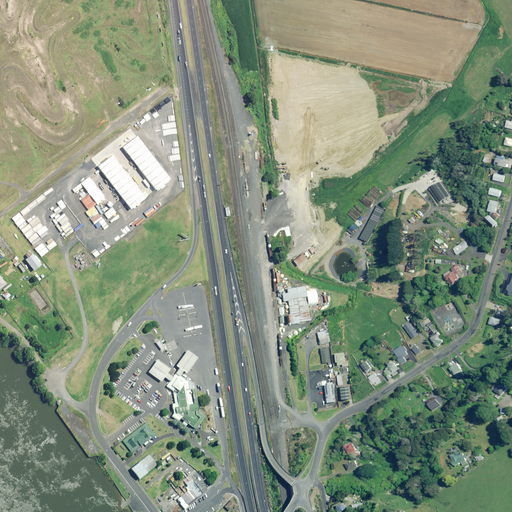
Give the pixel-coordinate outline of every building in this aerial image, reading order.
[(135,135),(120,147),(153,190),(168,178),(135,135)] [(509,159),(498,155),(495,164),(507,168),(509,159)] [(110,157),(96,168),(128,209),(141,198),(110,157)] [(506,176),(496,173),(494,180),(509,184),(510,181),(505,179),(506,176)] [(438,183),(425,190),(433,204),(445,197),(438,183)] [(502,190),(492,188),(490,194),(500,197),(502,190)] [(499,202),(491,200),(488,211),(496,213),(499,202)] [(494,227),(494,226),(496,227),(498,225),(496,224),(497,223),(490,215),(486,219),(494,227)] [(469,246),(465,241),(454,249),(457,254),(469,246)] [(35,258),(28,263),(36,275),(43,270),(35,258)] [(456,275),(461,272),(457,265),(451,269),(453,272),(450,273),(448,270),(443,273),(451,286),(457,281),(456,279),(458,278),(456,275)] [(310,320),(304,286),(285,289),(286,294),(281,295),(283,303),(287,303),(290,323),(310,320)] [(10,295),(6,290),(1,294),(5,299),(10,295)] [(498,317),(498,319),(490,316),(488,324),(498,327),(501,320),(500,320),(503,310),(498,308),(495,316),(498,317)] [(418,335),(411,323),(405,327),(412,339),(418,335)] [(298,334),(298,333),(296,330),(295,330),(294,330),(293,330),(292,330),(291,331),(290,331),(290,332),(289,332),(289,333),(288,333),(288,334),(287,334),(287,335),(287,336),(289,339),(290,339),(291,339),(291,338),(292,338),(293,338),(293,337),(294,337),(295,337),(295,336),(296,336),(296,335),(297,335),(297,334),(298,334)] [(327,330),(317,333),(319,345),(330,342),(327,330)] [(440,334),(439,333),(438,332),(436,333),(430,337),(437,347),(440,345),(439,344),(443,342),(439,335),(440,334)] [(157,341),(154,344),(159,351),(162,349),(157,341)] [(407,351),(404,346),(402,347),(401,346),(393,351),(398,358),(397,359),(401,365),(406,361),(404,357),(408,354),(406,351),(407,351)] [(421,352),(416,346),(412,349),(416,355),(421,352)] [(331,364),(329,347),(326,347),(319,348),(322,363),(327,362),(328,365),(331,364)] [(185,351),(174,367),(184,374),(195,358),(185,351)] [(344,358),(343,353),(333,354),(334,362),(336,362),(336,365),(341,365),(342,367),(348,366),(347,358),(344,358)] [(375,369),(369,360),(363,364),(368,372),(370,371),(370,372),(375,369)] [(167,370),(154,361),(146,373),(159,382),(162,378),(168,382),(171,378),(165,374),(167,370)] [(398,368),(395,363),(385,369),(389,375),(398,368)] [(463,373),(457,363),(449,368),(454,376),(456,375),(457,377),(463,373)] [(195,412),(191,384),(175,372),(171,378),(168,382),(166,385),(171,415),(194,429),(202,417),(195,412)] [(381,382),(375,374),(369,377),(373,384),(376,382),(377,385),(381,382)] [(506,383),(504,385),(502,383),(496,391),(498,393),(496,396),(496,397),(494,399),(498,403),(500,400),(499,400),(501,398),(500,397),(502,395),(506,390),(509,386),(506,383)] [(335,402),(333,384),(323,385),(326,403),(335,402)] [(443,400),(436,391),(427,397),(429,401),(426,402),(432,411),(439,406),(437,404),(443,400)] [(296,420),(290,412),(287,414),(292,423),(296,420)] [(142,424),(121,442),(132,455),(153,437),(142,424)] [(357,450),(353,442),(345,446),(350,456),(357,452),(356,451),(357,450)] [(159,463),(170,454),(168,451),(157,459),(159,463)] [(453,461),(454,465),(455,465),(455,466),(460,465),(459,463),(462,462),(463,465),(467,464),(463,452),(460,453),(459,451),(455,453),(456,454),(451,455),(454,461),(453,461)] [(483,459),(480,453),(475,456),(478,462),(483,459)] [(147,454),(129,469),(138,480),(156,465),(147,454)] [(358,467),(355,460),(346,464),(348,470),(358,467)] [(186,479),(182,483),(194,498),(199,494),(190,484),(186,479)] [(190,484),(199,494),(205,490),(202,486),(201,487),(194,480),(190,484)] [(180,497),(176,500),(179,503),(178,504),(183,510),(188,506),(180,497)] [(231,501),(224,507),(228,511),(232,507),(234,509),(237,506),(231,501)] [(335,511),(337,511),(346,509),(344,502),(334,505),(335,511)]
